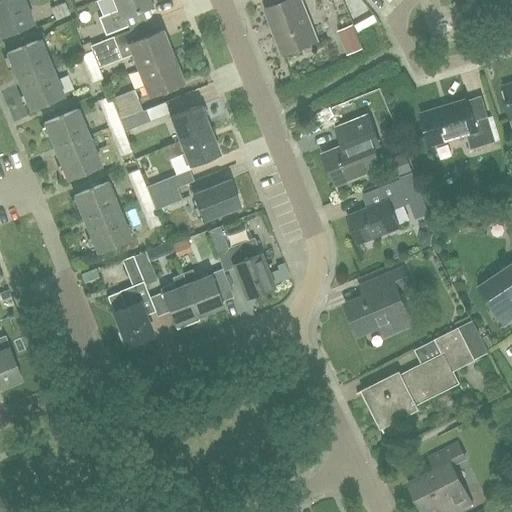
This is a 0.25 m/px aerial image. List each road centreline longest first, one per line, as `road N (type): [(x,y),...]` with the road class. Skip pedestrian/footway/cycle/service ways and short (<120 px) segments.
road 1 (residential): [(304,319),(314,232),(218,0)]
road 2 (residential): [(111,395),(38,213),(0,187)]
road 3 (residential): [(111,395),(304,319)]
road 4 (residential): [(511,44),(424,65),(398,31),(409,0)]
road 5 (residential): [(347,454),(299,344),(304,319)]
road 6 (residential): [(235,511),(347,454)]
